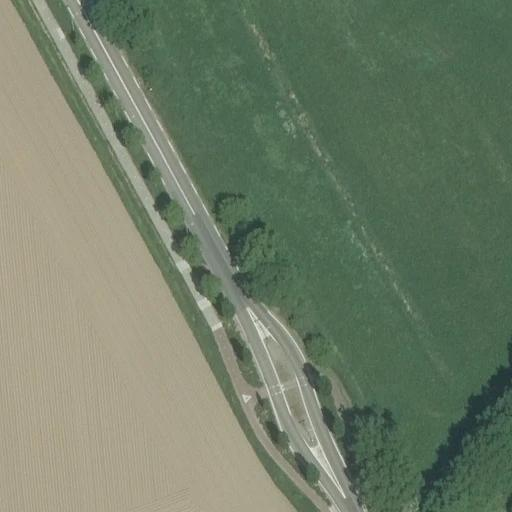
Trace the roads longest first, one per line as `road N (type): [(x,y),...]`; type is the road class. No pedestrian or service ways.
road 1 (secondary): [(242,305),(77,0)]
road 2 (secondary): [(342,489),(290,351),(242,305)]
road 3 (secondary): [(242,305),(290,431),(342,489)]
